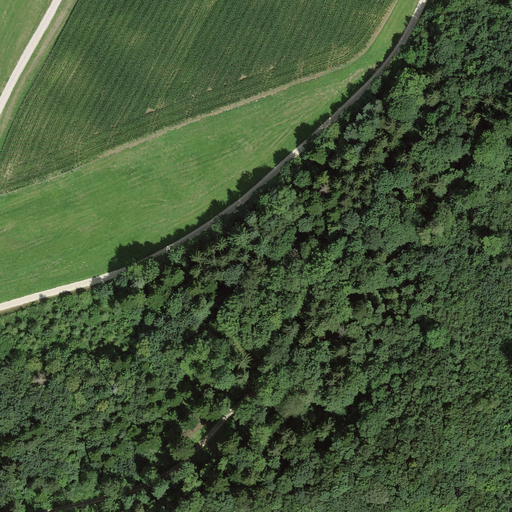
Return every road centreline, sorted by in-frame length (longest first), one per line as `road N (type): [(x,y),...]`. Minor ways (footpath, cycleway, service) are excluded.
road 1 (track): [(49,511),(137,488),(179,463),(358,305),(511,122)]
road 2 (track): [(0,307),(114,273),(208,224),(386,63),(422,0)]
